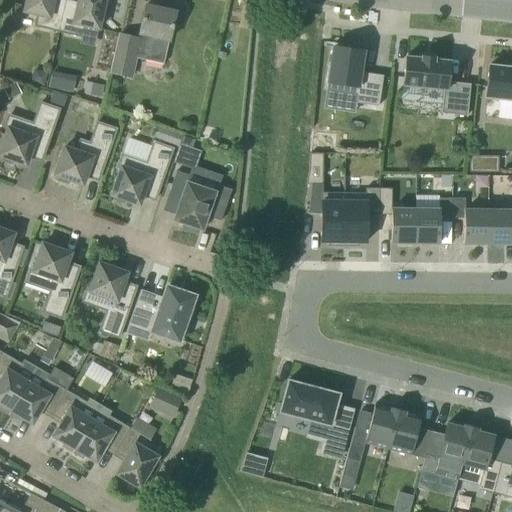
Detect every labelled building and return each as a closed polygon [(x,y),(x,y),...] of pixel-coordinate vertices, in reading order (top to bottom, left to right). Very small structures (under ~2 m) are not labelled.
[(35,26),(58,31),(65,4),(53,1),(53,0),(26,0),(23,12),(37,15),(35,26)] [(65,4),(58,31),(82,37),(84,26),(98,29),(104,0),(77,0),(76,6),(65,4)] [(145,5),(138,38),(118,34),(109,72),(130,77),(134,57),(163,64),(175,12),(145,5)] [(350,50),(350,48),(353,48),(353,47),(328,43),(328,44),(336,46),(329,92),(358,96),(357,104),(381,107),(385,76),(362,73),(365,52),(350,50)] [(434,58),(421,57),(420,58),(405,57),(402,85),(443,89),(442,105),(441,113),(466,116),(470,84),(447,82),(449,61),(434,60),(434,58)] [(506,99),(511,100),(511,64),(504,63),(503,67),(488,65),(485,97),(506,99)] [(44,87),(48,73),(33,69),(30,84),(44,87)] [(52,72),(48,87),(72,93),(76,78),(52,72)] [(100,100),(105,81),(89,77),(85,97),(100,100)] [(49,103),(63,107),(66,96),(52,92),(49,103)] [(4,128),(7,129),(0,147),(0,156),(1,157),(0,161),(11,164),(12,161),(19,163),(21,159),(27,162),(29,156),(41,161),(59,110),(40,103),(33,124),(9,116),(4,128)] [(86,176),(98,180),(116,129),(97,123),(90,144),(80,140),(76,151),(64,147),(54,176),(58,177),(57,180),(68,184),(69,181),(76,183),(77,179),(84,181),(86,176)] [(178,148),(179,143),(181,136),(157,128),(153,139),(178,148)] [(312,130),(309,153),(323,153),(335,153),(337,134),(313,132),(313,131),(312,130)] [(120,168),(111,195),(115,197),(114,200),(124,204),(126,200),(133,203),(134,199),(141,201),(142,196),(155,200),(172,149),(153,142),(146,163),(122,155),(118,167),(120,168)] [(172,163),(185,167),(192,148),(179,143),(178,148),(172,163)] [(309,153),(309,165),(322,165),(323,153),(309,153)] [(469,155),(469,170),(484,171),(484,155),(469,155)] [(216,184),(214,190),(188,182),(190,176),(176,171),(162,211),(175,215),(173,221),(183,224),(202,230),(207,216),(220,221),(231,190),(216,184)] [(328,245),(343,245),(344,193),(322,192),(322,184),(311,184),(308,214),(321,214),(320,241),(328,242),(328,245)] [(343,245),(358,245),(358,242),(366,242),(366,214),(378,214),(379,188),(365,188),(365,193),(344,193),(343,245)] [(390,242),(394,243),(396,243),(396,246),(411,247),(411,243),(413,243),(414,243),(415,210),(391,209),(391,188),(379,188),(378,214),(390,215),(390,230),(390,240),(390,242)] [(451,218),(459,218),(463,218),(463,243),(487,244),(487,210),(464,210),(464,206),(464,198),(451,198),(451,218)] [(414,243),(439,243),(439,210),(415,210),(414,243)] [(511,244),(511,211),(487,210),(487,244),(511,244)] [(0,296),(5,298),(10,300),(15,284),(10,282),(16,266),(22,247),(10,243),(12,238),(5,236),(7,232),(0,229),(0,296)] [(61,318),(73,286),(79,267),(67,263),(69,258),(62,255),(64,251),(42,243),(32,271),(30,270),(26,282),(50,290),(42,311),(61,318)] [(104,261),(102,265),(98,263),(89,290),(87,290),(82,302),(107,310),(99,331),(118,338),(129,306),(136,287),(123,282),(125,277),(128,271),(114,266),(115,265),(104,261)] [(140,290),(134,309),(125,334),(126,334),(129,325),(178,342),(194,296),(167,287),(161,302),(140,295),(141,290),(140,290)] [(0,337),(8,342),(18,326),(8,320),(0,333),(0,337)] [(40,331),(57,337),(60,327),(43,321),(40,331)] [(53,339),(43,355),(51,360),(61,343),(53,339)] [(119,344),(103,339),(102,343),(98,353),(98,354),(113,359),(119,344)] [(0,355),(0,409),(7,414),(7,415),(8,415),(27,383),(16,377),(23,365),(2,352),(0,355)] [(104,387),(112,373),(89,360),(81,374),(104,387)] [(27,383),(8,415),(8,416),(9,415),(18,420),(20,417),(32,424),(41,408),(51,414),(66,390),(72,380),(51,367),(46,375),(35,369),(27,382),(27,383)] [(190,389),(192,381),(174,375),(171,383),(190,389)] [(281,413),(311,421),(328,425),(321,452),(339,457),(351,410),(335,406),(337,397),(338,394),(336,394),(321,390),(319,389),(306,386),(304,385),(289,381),(287,380),(279,412),(281,413)] [(159,415),(170,395),(157,389),(148,410),(159,415)] [(66,390),(51,414),(62,420),(52,436),(64,443),(62,446),(71,452),(91,420),(80,414),(86,403),(66,390)] [(387,449),(398,409),(390,407),(390,408),(374,404),(364,443),(387,449)] [(405,412),(404,411),(398,409),(387,449),(423,458),(430,431),(417,428),(421,416),(405,412)] [(105,446),(115,452),(129,428),(108,415),(102,427),(91,420),(71,453),(72,453),(73,453),(82,458),(84,455),(95,462),(105,446)] [(457,480),(461,464),(470,429),(471,426),(463,424),(463,425),(451,422),(450,424),(447,423),(443,435),(430,431),(423,458),(420,470),(457,480)] [(471,426),(470,429),(461,464),(484,470),(493,436),(489,435),(490,432),(478,429),(478,428),(471,426)] [(150,440),(129,428),(115,452),(125,458),(116,474),(138,487),(141,484),(144,486),(150,475),(147,473),(157,457),(144,450),(150,440)] [(235,469),(257,475),(263,457),(240,451),(235,469)] [(511,465),(500,462),(492,493),(511,498),(511,465)] [(19,479),(15,486),(30,494),(44,501),(47,494),(19,479)] [(37,511),(44,501),(30,494),(30,495),(23,507),(8,499),(1,511),(37,511)] [(62,511),(63,511),(44,501),(37,511),(62,511)]
